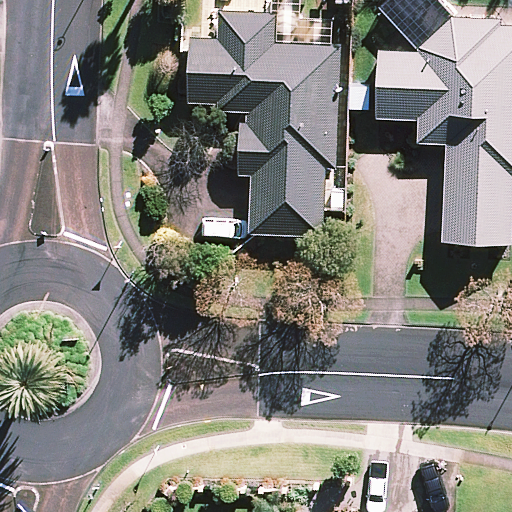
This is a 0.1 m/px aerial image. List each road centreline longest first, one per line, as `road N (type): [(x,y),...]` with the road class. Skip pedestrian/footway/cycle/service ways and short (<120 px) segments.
road 1 (residential): [(49,77),(75,147),(85,282)]
road 2 (residential): [(0,275),(23,142),(49,77)]
road 3 (residential): [(315,373),(259,397),(117,412)]
road 4 (residential): [(122,320),(258,346),(315,373)]
road 5 (residential): [(315,373),(511,387)]
